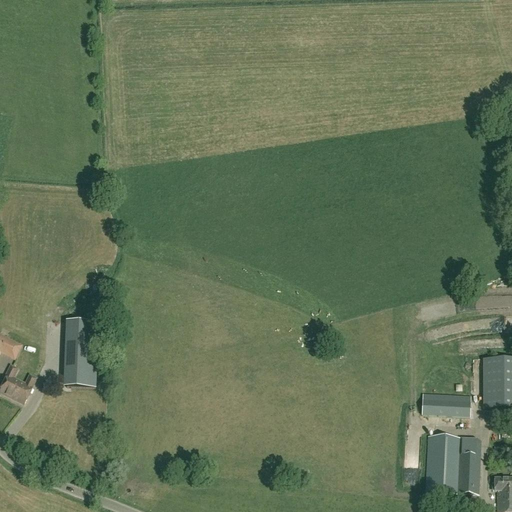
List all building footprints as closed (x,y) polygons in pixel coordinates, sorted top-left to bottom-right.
[(23,347),(8,340),(9,339),(0,334),(0,358),(1,356),(15,363),(23,347)] [(501,356),(498,345),(490,347),(493,358),(501,356)] [(500,355),(507,358),(511,351),(504,348),(500,355)] [(511,361),(483,362),(483,412),(511,411),(511,361)] [(26,385),(13,379),(18,370),(11,367),(4,381),(6,382),(0,392),(0,393),(24,406),(33,389),(32,389),(37,380),(30,376),(26,385)] [(96,390),(96,374),(67,373),(67,389),(96,390)] [(469,419),(470,399),(423,397),(422,418),(469,419)] [(415,429),(411,433),(417,440),(421,436),(415,429)] [(478,498),(481,444),(460,443),(460,440),(428,438),(425,495),(478,498)] [(411,452),(421,452),(421,443),(410,443),(411,452)] [(494,487),(492,487),(492,493),(494,493),(494,494),(497,494),(497,511),(511,511),(511,480),(494,481),(494,487)]
